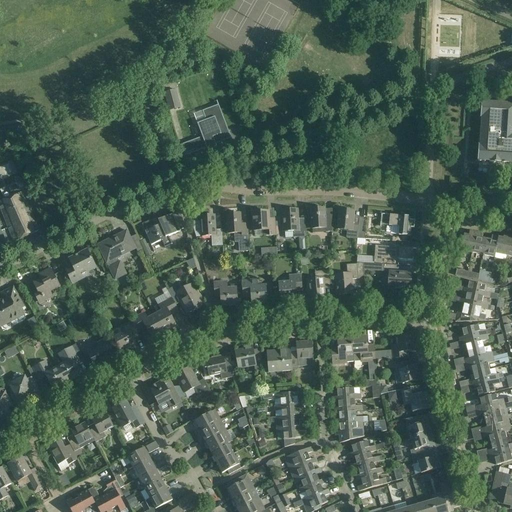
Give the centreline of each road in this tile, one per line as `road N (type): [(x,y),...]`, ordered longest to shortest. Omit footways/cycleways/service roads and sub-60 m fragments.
road 1 (residential): [(458,207),(193,177)]
road 2 (residential): [(0,270),(193,177)]
road 3 (residential): [(479,511),(423,309)]
road 4 (residential): [(124,376),(217,331),(317,319)]
road 5 (residential): [(357,511),(325,436),(317,319)]
road 6 (residential): [(211,511),(124,376)]
